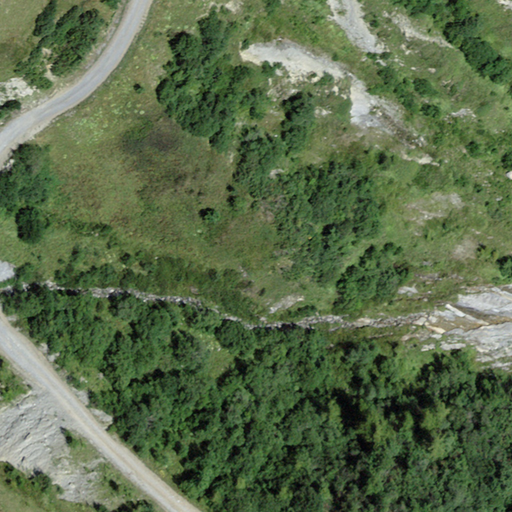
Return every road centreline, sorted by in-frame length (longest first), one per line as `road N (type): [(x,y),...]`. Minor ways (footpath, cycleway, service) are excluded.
road 1 (track): [(0,332),(183,511)]
road 2 (track): [(140,0),(122,47),(97,78),(0,149)]
